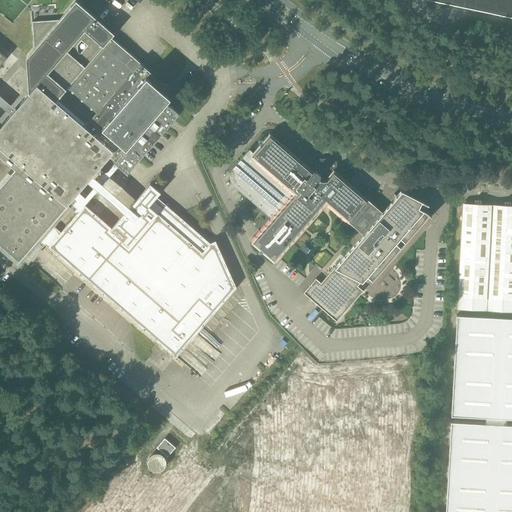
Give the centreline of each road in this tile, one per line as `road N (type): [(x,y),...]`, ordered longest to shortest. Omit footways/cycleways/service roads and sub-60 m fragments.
road 1 (primary): [(262,0),(358,72),(449,109),(511,121)]
road 2 (primary): [(511,112),(383,65),(282,0)]
